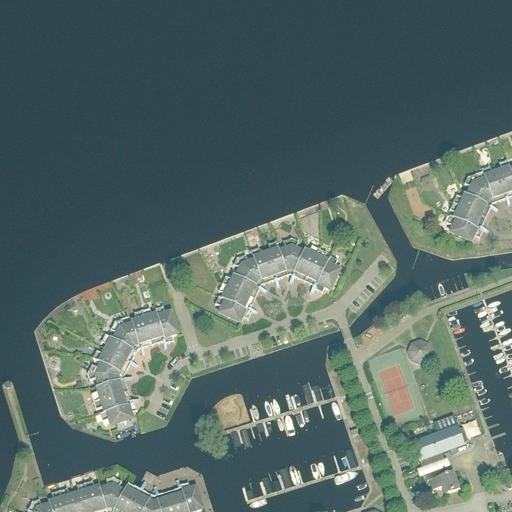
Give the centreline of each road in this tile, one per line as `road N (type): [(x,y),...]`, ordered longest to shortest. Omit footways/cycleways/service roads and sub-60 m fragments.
road 1 (unclassified): [(511,278),(419,314),(353,364)]
road 2 (unclassified): [(407,511),(353,364)]
road 3 (residential): [(195,356),(335,311)]
